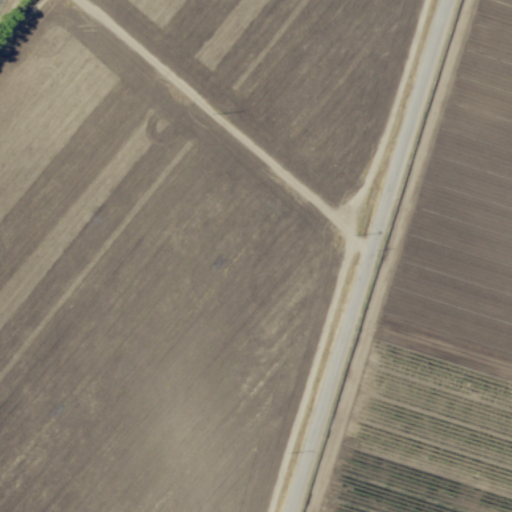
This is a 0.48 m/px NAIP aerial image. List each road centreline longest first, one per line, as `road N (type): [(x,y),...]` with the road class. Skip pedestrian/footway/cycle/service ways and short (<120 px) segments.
road 1 (tertiary): [(288,511),(446,0)]
road 2 (track): [(262,511),(418,0)]
road 3 (track): [(371,248),(81,0)]
